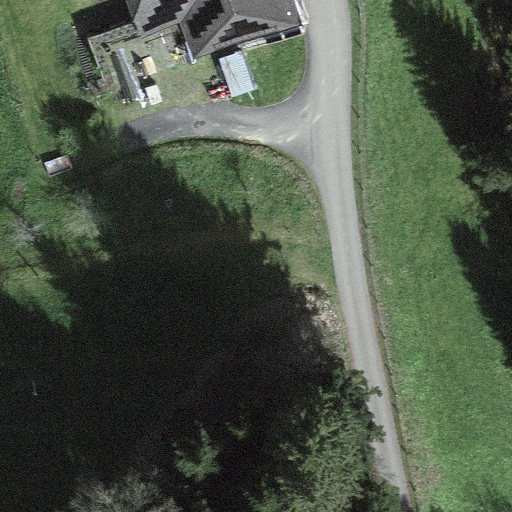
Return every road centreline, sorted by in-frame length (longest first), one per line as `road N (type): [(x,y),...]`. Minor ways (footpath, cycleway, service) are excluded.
road 1 (unclassified): [(398,511),(337,194),(328,0)]
road 2 (track): [(332,137),(172,124),(119,137),(43,176),(0,187)]
